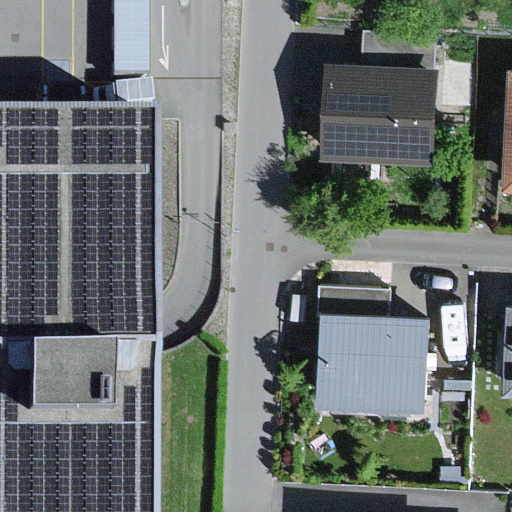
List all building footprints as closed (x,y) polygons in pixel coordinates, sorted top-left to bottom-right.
[(147,0),(113,0),(113,77),(148,77),(147,0)] [(371,31),(370,67),(439,70),(440,34),(371,31)] [(370,67),(338,65),(333,161),(446,166),(450,71),(439,70),(370,67)] [(0,511),(168,511),(166,118),(0,119),(0,511)] [(335,317),(395,320),(396,289),(321,286),(320,317),(335,317)] [(395,320),(335,317),(330,409),(433,413),(438,322),(395,320)]
